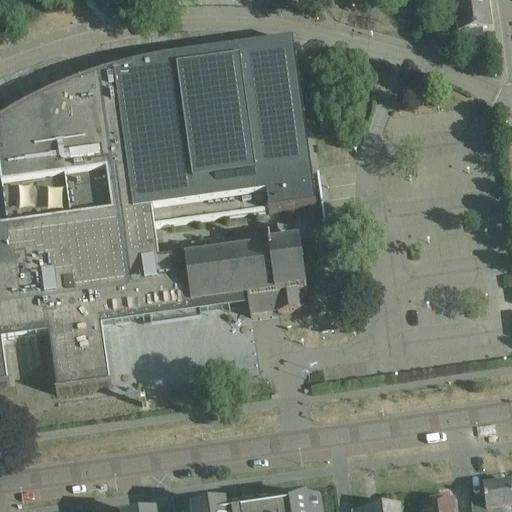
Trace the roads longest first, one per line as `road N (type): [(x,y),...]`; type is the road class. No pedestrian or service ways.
road 1 (residential): [(511,412),(160,462)]
road 2 (residential): [(511,110),(424,62),(343,38)]
road 3 (residential): [(160,462),(0,486)]
